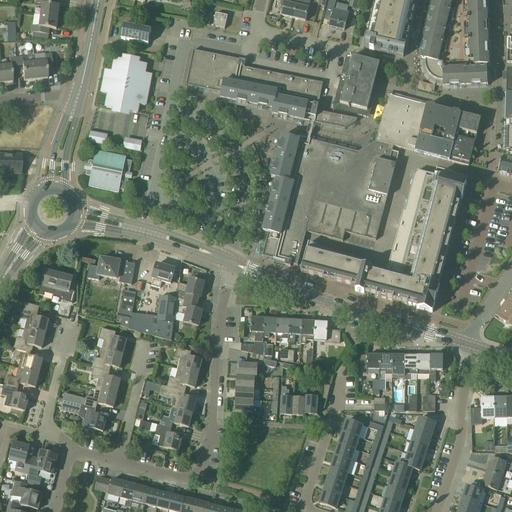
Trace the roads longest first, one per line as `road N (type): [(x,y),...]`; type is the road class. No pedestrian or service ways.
road 1 (residential): [(232,267),(219,316),(215,411),(198,475),(182,481),(117,464)]
road 2 (residential): [(511,188),(406,164),(365,313)]
road 3 (residential): [(437,511),(461,436),(472,346)]
road 4 (residential): [(152,197),(182,40),(190,42)]
road 5 (tertiary): [(71,223),(144,236),(232,267)]
road 6 (residential): [(317,511),(306,508),(339,377)]
road 7 (residential): [(117,464),(147,347)]
